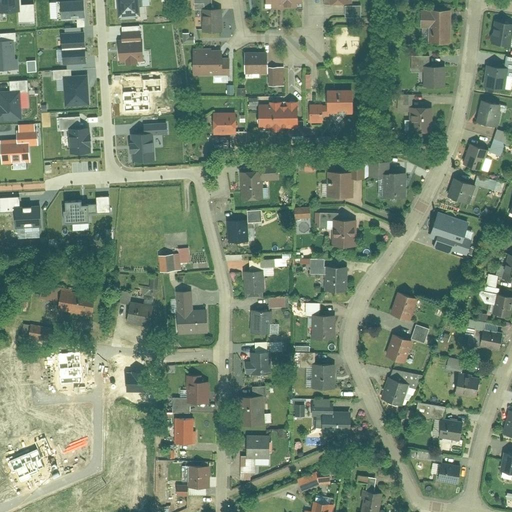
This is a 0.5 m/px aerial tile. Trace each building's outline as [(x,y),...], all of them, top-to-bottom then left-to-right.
[(21,0),(0,0),(0,11),(20,10),(21,21),(36,20),(35,3),(21,4),(21,0)] [(57,0),(59,18),(87,16),(85,0),(57,0)] [(116,0),(118,19),(140,18),(138,0),(116,0)] [(216,26),(216,3),(198,3),(198,26),(216,26)] [(345,5),(345,16),(361,16),(361,5),(345,5)] [(447,38),(446,5),(416,7),(417,23),(424,23),(425,39),(447,38)] [(511,19),(490,16),(486,39),(507,42),(508,32),(511,32),(511,19)] [(144,37),(143,37),(142,23),(122,24),(123,37),(120,37),(121,62),(145,61),(144,37)] [(82,30),(82,25),(67,26),(67,31),(63,31),(64,47),(87,45),(86,29),(82,30)] [(0,69),(20,68),(19,57),(17,57),(16,39),(18,39),(17,31),(0,31),(0,69)] [(187,44),(188,72),(225,71),(224,52),(217,52),(217,42),(187,44)] [(87,45),(64,47),(65,63),(68,63),(69,68),(84,67),(84,62),(88,61),(87,45)] [(262,47),(239,48),(240,69),(263,68),(264,81),(279,80),(279,62),(262,63),(262,47)] [(482,60),(479,82),(501,85),(504,63),(482,60)] [(35,61),(26,61),(27,73),(36,72),(35,61)] [(441,83),(440,62),(417,63),(418,84),(441,83)] [(91,104),(90,72),(65,74),(67,105),(91,104)] [(141,90),(122,91),(123,114),(150,113),(149,93),(164,92),(163,77),(141,78),(141,90)] [(0,101),(0,119),(24,118),(23,106),(31,105),(29,78),(12,79),(12,88),(0,89),(0,94),(0,102),(0,101)] [(347,83),(323,84),(323,99),(305,100),(305,120),(320,120),(320,108),(348,108),(347,83)] [(496,100),(476,96),(472,116),(491,120),(496,100)] [(293,98),(255,99),(255,125),(294,124),(293,98)] [(426,103),(404,103),(404,126),(426,126),(426,103)] [(208,130),(226,130),(226,142),(242,142),(241,127),(231,127),(230,107),(207,108),(208,130)] [(71,128),(72,151),(93,150),(92,125),(82,126),(81,115),(61,116),(61,128),(71,128)] [(134,159),(157,158),(156,134),(171,133),(170,119),(144,120),(145,131),(132,132),(134,159)] [(2,138),(3,163),(33,161),(32,144),(40,144),(39,122),(18,123),(19,137),(2,138)] [(503,128),(494,125),(486,146),(495,150),(503,128)] [(463,139),(457,158),(477,164),(483,146),(463,139)] [(400,193),(401,169),(383,169),(383,156),(365,156),(365,170),(378,170),(378,193),(400,193)] [(324,167),(323,192),(347,193),(348,171),(359,172),(360,160),(344,159),(343,168),(324,167)] [(272,164),(236,166),(237,194),(259,193),(258,177),(273,176),(272,164)] [(490,175),(472,170),(469,180),(488,185),(490,175)] [(448,174),(442,192),(463,199),(469,181),(448,174)] [(65,208),(66,221),(92,220),(91,211),(112,210),(111,194),(97,194),(98,202),(84,202),(83,198),(67,199),(67,208),(65,208)] [(19,197),(0,198),(0,212),(13,211),(15,230),(41,228),(40,206),(19,207),(19,197)] [(462,217),(432,207),(424,232),(430,234),(427,242),(462,253),(467,236),(457,233),(462,217)] [(351,241),(351,213),(332,213),(332,208),(315,208),(315,222),(328,222),(328,241),(351,241)] [(223,216),(223,237),(242,237),(241,215),(223,216)] [(161,250),(161,266),(176,265),(176,259),(184,258),(184,244),(172,245),(172,249),(161,250)] [(511,275),(511,252),(503,250),(497,272),(511,275)] [(319,283),(342,283),(342,261),(320,260),(319,278),(319,283)] [(258,266),(239,266),(240,293),(259,292),(258,266)] [(62,288),(58,309),(89,316),(93,294),(62,288)] [(393,288),(386,308),(405,315),(413,294),(393,288)] [(177,333),(207,332),(207,308),(193,309),(192,289),(176,289),(177,333)] [(490,308),(506,311),(509,292),(493,289),(490,308)] [(131,303),(128,323),(151,327),(154,308),(131,303)] [(266,306),(246,305),(245,327),(265,327),(266,306)] [(331,311),(307,310),(307,334),(330,334),(331,311)] [(424,325),(410,321),(406,334),(420,338),(424,325)] [(32,325),(30,339),(51,342),(53,328),(32,325)] [(478,325),(475,342),(495,346),(498,329),(478,325)] [(409,338),(388,330),(380,350),(401,358),(409,338)] [(265,347),(246,348),(246,368),(266,368),(265,347)] [(22,372),(21,355),(0,357),(0,389),(14,388),(12,373),(22,372)] [(307,359),(307,382),(329,382),(329,359),(307,359)] [(419,371),(385,364),(378,391),(400,397),(405,379),(417,382),(419,371)] [(83,365),(58,367),(59,386),(85,384),(83,365)] [(453,368),(450,389),(470,392),(473,371),(453,368)] [(127,373),(127,390),(149,390),(149,372),(127,373)] [(173,396),(173,412),(190,412),(190,402),(208,402),(209,381),(200,381),(200,376),(186,376),(186,397),(173,396)] [(237,392),(238,418),(260,417),(259,391),(237,392)] [(317,407),(318,428),(346,427),(345,405),(326,406),(326,397),(305,398),(305,408),(317,407)] [(27,402),(0,402),(0,415),(0,425),(28,424),(27,402)] [(511,411),(509,411),(503,432),(511,435),(511,411)] [(437,414),(434,434),(453,437),(456,417),(437,414)] [(83,416),(59,416),(59,449),(83,449),(83,416)] [(193,419),(175,419),(175,441),(194,441),(193,419)] [(133,456),(133,425),(113,425),(113,456),(133,456)] [(263,430),(242,429),(241,452),(262,453),(263,430)] [(38,445),(8,458),(17,480),(47,467),(38,445)] [(511,469),(511,449),(498,447),(494,466),(511,469)] [(455,459),(437,457),(435,475),(453,477),(455,459)] [(210,466),(190,465),(190,485),(210,487),(210,466)] [(297,480),(302,493),(319,487),(331,486),(330,475),(317,476),(317,473),(297,480)] [(142,476),(94,496),(100,511),(130,511),(153,503),(142,476)] [(367,478),(365,491),(374,492),(376,479),(367,478)] [(179,485),(179,495),(190,496),(190,485),(179,485)] [(360,511),(380,511),(382,493),(374,492),(365,491),(363,491),(360,511)] [(309,497),(306,511),(324,511),(327,501),(309,497)]
